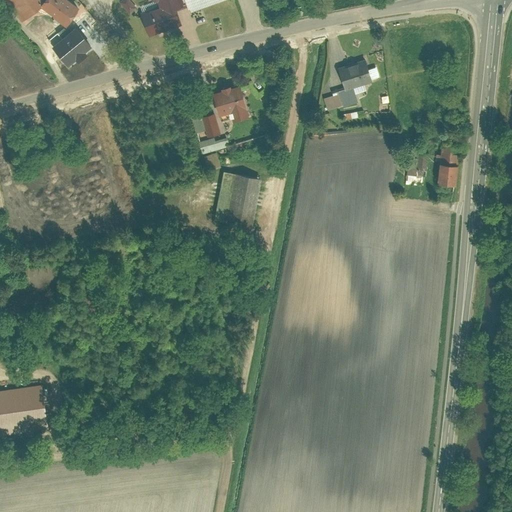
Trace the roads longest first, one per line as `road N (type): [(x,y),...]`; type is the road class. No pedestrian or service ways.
road 1 (tertiary): [(438,511),(491,0)]
road 2 (track): [(219,511),(303,50),(297,29)]
road 3 (residential): [(146,66),(426,1)]
road 4 (residential): [(0,107),(146,66)]
road 5 (unknown): [(240,43),(223,183)]
